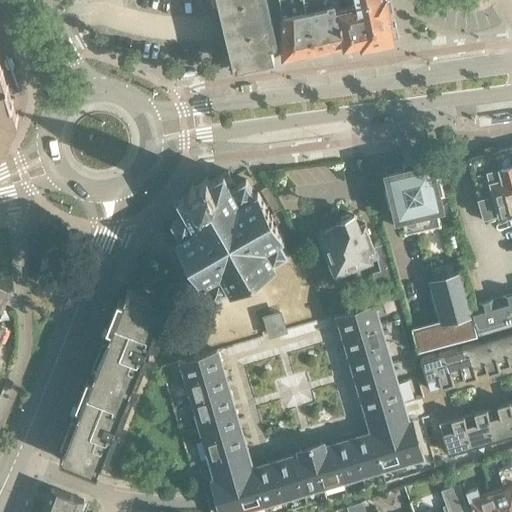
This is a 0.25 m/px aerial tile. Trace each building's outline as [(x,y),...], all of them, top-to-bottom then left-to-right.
[(220,0),(238,66),(270,59),(267,25),(261,0),(220,0)] [(304,0),(280,0),(283,17),(284,57),(316,50),(304,0)] [(304,0),(316,50),(346,43),(347,43),(343,22),(337,23),(333,5),(329,5),(329,2),(328,0),(304,0)] [(357,0),(359,5),(360,9),(388,3),(387,0),(357,0)] [(360,9),(359,5),(338,10),(335,1),(329,2),(329,5),(333,5),(337,23),(343,22),(347,43),(346,43),(346,45),(349,44),(350,46),(363,43),(363,45),(394,38),(389,12),(390,11),(388,3),(360,9)] [(0,147),(1,147),(18,110),(6,73),(0,54),(0,147)] [(511,210),(511,146),(467,158),(483,218),(511,210)] [(436,173),(432,159),(426,160),(426,157),(390,165),(391,169),(385,170),(388,184),(384,185),(388,205),(393,204),(396,217),(397,217),(400,231),(405,230),(441,222),(441,221),(445,220),(442,207),(443,207),(440,193),(444,192),(440,172),(436,173)] [(231,290),(272,266),(276,264),(274,260),(288,252),(280,238),(284,236),(258,191),(254,193),(246,179),(236,185),(228,171),(211,181),(208,176),(190,186),(193,191),(175,201),(182,215),(173,220),(181,235),(177,237),(204,282),(207,280),(215,294),(229,286),(231,290)] [(359,226),(354,214),(337,221),(338,224),(319,232),(339,283),(357,276),(353,266),(377,257),(380,269),(372,271),(376,284),(397,279),(387,241),(374,245),(365,223),(359,226)] [(441,326),(473,318),(470,306),(461,273),(460,273),(460,272),(428,281),(439,320),(441,326)] [(0,339),(7,326),(0,322),(7,308),(4,306),(12,290),(0,284),(0,339)] [(110,334),(147,348),(149,344),(153,345),(153,344),(154,345),(165,316),(164,316),(161,314),(165,302),(128,287),(123,299),(120,298),(120,299),(119,298),(107,326),(109,327),(108,327),(112,329),(110,334)] [(511,293),(470,306),(473,318),(476,333),(511,322),(511,293)] [(268,334),(161,366),(191,465),(197,464),(212,511),(271,511),(442,464),(425,399),(433,396),(402,296),(374,304),(287,328),(281,309),(263,315),(268,334)] [(500,368),(511,364),(511,331),(490,338),(500,368)] [(145,353),(147,348),(110,334),(108,338),(104,337),(104,338),(103,337),(92,365),(93,366),(96,368),(94,373),(131,387),(133,383),(137,384),(137,383),(138,384),(149,356),(149,355),(145,353)] [(477,375),(500,368),(490,338),(467,344),(477,375)] [(453,382),(477,375),(467,344),(444,351),(453,382)] [(430,389),(453,382),(444,351),(421,358),(430,389)] [(129,392),(131,387),(94,373),(92,378),(89,376),(89,377),(88,376),(76,404),(78,405),(77,406),(81,407),(79,412),(116,426),(118,422),(122,423),(134,395),(133,394),(129,392)] [(495,439),(511,434),(511,412),(509,402),(486,408),(495,439)] [(472,446),(495,439),(486,408),(463,415),(472,446)] [(114,431),(116,426),(79,412),(77,417),(73,415),(73,416),(72,415),(61,444),(62,444),(62,445),(65,446),(60,458),(97,473),(102,461),(106,462),(107,462),(118,434),(118,433),(114,431)] [(449,453),(472,446),(463,415),(440,422),(449,453)] [(511,511),(511,464),(498,469),(504,486),(493,490),(500,511),(511,511)] [(469,511),(459,483),(441,489),(449,511),(469,511)] [(88,511),(81,509),(85,499),(52,487),(42,511),(88,511)] [(500,511),(493,490),(481,495),(480,491),(469,495),(475,511),(500,511)]
